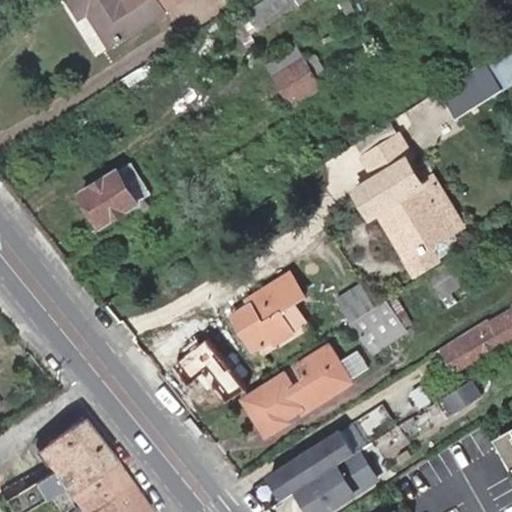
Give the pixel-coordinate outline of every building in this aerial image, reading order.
[(66,0),(79,19),(89,13),(109,45),(181,0),(66,0)] [(245,25),(283,2),(281,0),(268,0),(239,17),(245,25)] [(511,45),(441,83),(457,113),(511,84),(511,45)] [(298,63),(292,52),(270,66),(276,77),(298,63)] [(298,63),(276,77),(290,102),(307,93),(319,86),(304,60),(298,63)] [(307,93),(290,102),(295,111),(311,101),(307,93)] [(118,171),(139,203),(155,193),(134,162),(118,171)] [(413,260),(448,239),(437,221),(444,217),(410,164),(368,190),(383,213),(413,260)] [(118,171),(83,194),(103,226),(139,203),(118,171)] [(383,213),(368,190),(361,195),(366,205),(374,219),(383,213)] [(448,239),(455,236),(444,217),(437,221),(448,239)] [(450,278),(445,270),(431,278),(436,286),(450,278)] [(277,345),(310,323),(296,304),(308,296),(292,273),(250,299),(253,304),(234,315),(256,352),(275,340),(277,345)] [(410,298),(405,291),(378,309),(369,315),(366,316),(387,350),(410,335),(399,320),(395,314),(391,308),(410,298)] [(366,316),(369,315),(360,300),(347,309),(356,322),(366,316)] [(494,326),(511,314),(511,307),(490,321),(494,326)] [(349,320),(343,311),(325,323),(331,332),(349,320)] [(480,327),(444,350),(458,371),(511,339),(511,314),(494,326),(490,321),(480,327)] [(356,322),(354,323),(376,358),(387,350),(366,316),(356,322)] [(322,394),(326,400),(356,380),(335,345),(301,365),(310,379),(296,388),(288,374),(246,400),(258,417),(264,413),(274,429),(276,432),(294,421),(293,418),(307,409),(308,411),(321,403),(316,396),(322,394)] [(472,382),(447,398),(457,415),(483,399),(472,382)] [(321,403),(326,400),(322,394),(316,396),(321,403)] [(264,413),(258,417),(268,433),(274,429),(264,413)] [(0,506),(3,511),(34,511),(70,490),(74,496),(117,462),(83,418),(39,451),(54,472),(0,506)] [(511,428),(501,435),(511,454),(511,459),(508,462),(511,469),(511,428)] [(354,455),(355,455),(342,434),(314,452),(317,456),(304,464),(302,460),(274,478),(286,498),(297,491),(304,487),(354,455)] [(359,453),(297,492),(309,511),(314,511),(317,510),(318,511),(325,511),(367,486),(364,481),(373,475),(359,453)] [(117,462),(74,496),(84,511),(150,511),(151,511),(117,462)]
